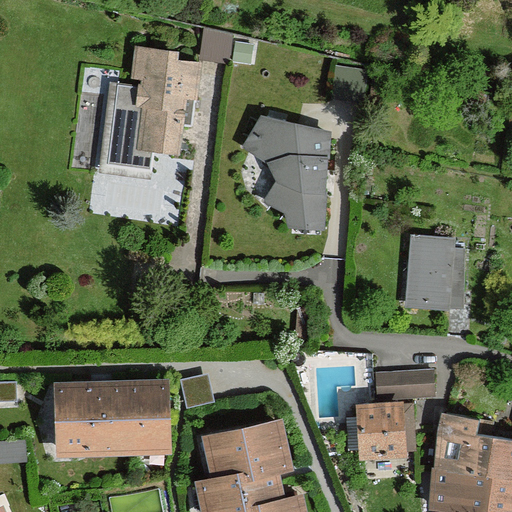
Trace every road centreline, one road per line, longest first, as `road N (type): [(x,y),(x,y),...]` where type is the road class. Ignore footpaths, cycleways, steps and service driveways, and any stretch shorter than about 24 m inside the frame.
road 1 (residential): [(337,511),(282,381),(266,367),(0,369)]
road 2 (residential): [(511,361),(444,344),(344,338),(328,274),(201,276)]
